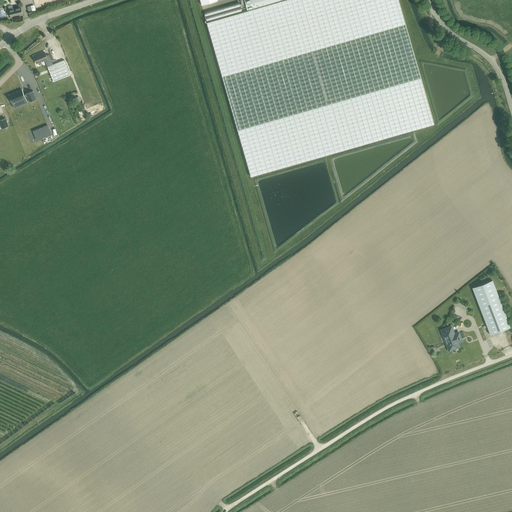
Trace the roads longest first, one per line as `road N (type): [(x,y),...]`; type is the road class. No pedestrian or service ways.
road 1 (unclassified): [(511,354),(387,407),(224,511)]
road 2 (unclassified): [(511,109),(493,63),(449,31),(428,0)]
